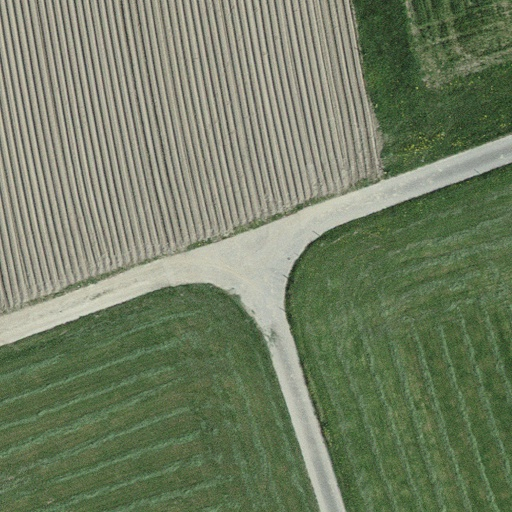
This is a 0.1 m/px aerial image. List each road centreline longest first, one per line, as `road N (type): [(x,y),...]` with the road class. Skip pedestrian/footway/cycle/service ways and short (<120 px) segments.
road 1 (track): [(324,511),(232,233),(511,136)]
road 2 (track): [(0,318),(232,233)]
